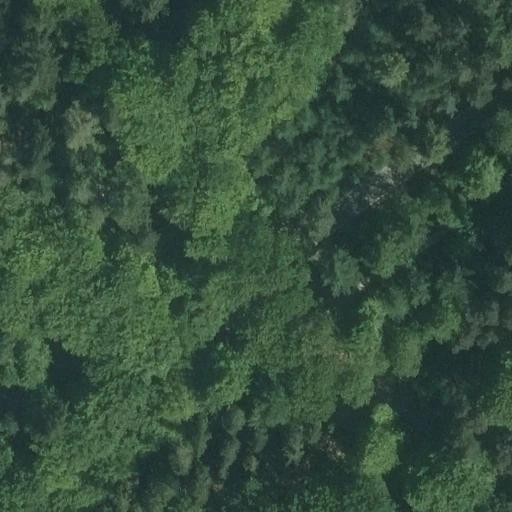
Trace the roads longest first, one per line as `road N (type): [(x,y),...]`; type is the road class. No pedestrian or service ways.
road 1 (tertiary): [(220,306),(511,92)]
road 2 (tertiary): [(511,502),(438,439),(220,306)]
road 3 (tertiary): [(0,501),(220,306)]
road 4 (track): [(0,219),(209,314)]
